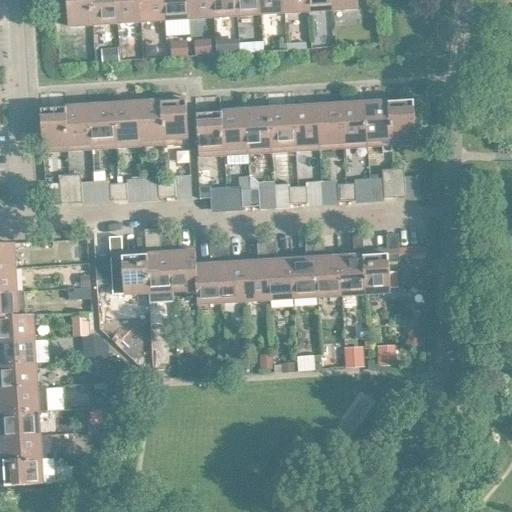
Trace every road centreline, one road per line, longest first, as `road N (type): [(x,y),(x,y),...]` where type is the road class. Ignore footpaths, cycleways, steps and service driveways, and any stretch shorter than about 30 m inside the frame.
road 1 (residential): [(27,212),(190,204),(215,221),(429,205)]
road 2 (residential): [(27,212),(19,0)]
